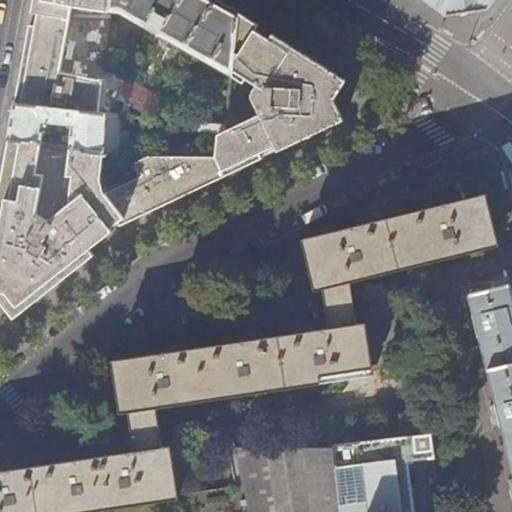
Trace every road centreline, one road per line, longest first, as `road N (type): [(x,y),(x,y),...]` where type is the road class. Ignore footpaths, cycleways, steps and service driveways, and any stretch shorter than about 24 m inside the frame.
road 1 (residential): [(0,395),(159,268),(394,156),(431,131),(465,92)]
road 2 (tertiary): [(319,0),(465,92)]
